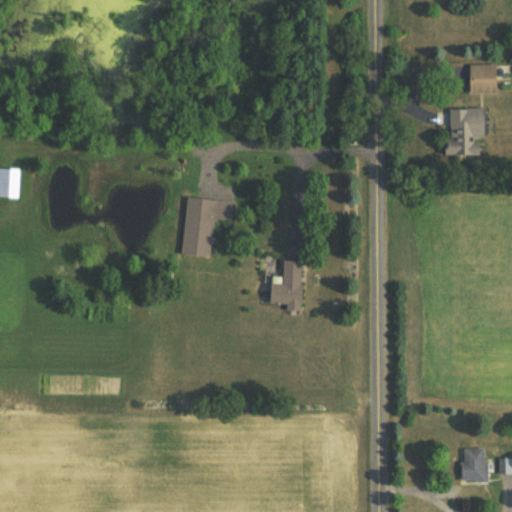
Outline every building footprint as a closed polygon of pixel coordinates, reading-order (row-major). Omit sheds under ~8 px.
[(502,93),(502,65),(475,65),(475,93),(502,93)] [(453,110),(454,156),(486,155),(485,139),(490,139),(489,109),(453,110)] [(22,169),(0,168),(0,197),(22,198),(22,169)] [(216,219),(234,221),(235,202),(190,199),(185,255),(213,257),(216,219)] [(308,261),(288,260),(287,284),(277,284),(275,306),(306,308),(308,261)] [(492,482),(492,449),(468,449),(468,482),(492,482)]
